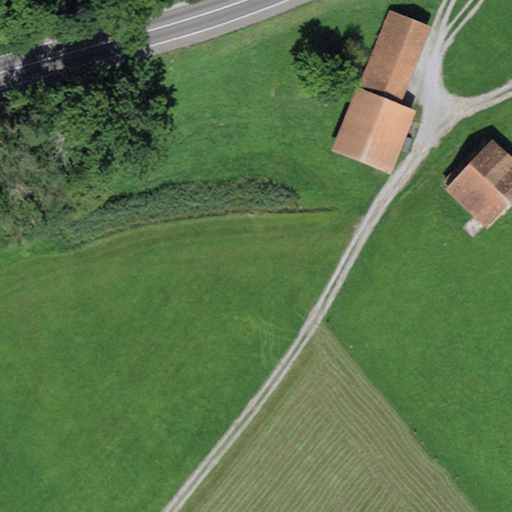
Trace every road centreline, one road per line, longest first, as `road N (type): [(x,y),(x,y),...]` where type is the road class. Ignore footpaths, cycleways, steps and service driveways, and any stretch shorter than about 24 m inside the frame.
road 1 (track): [(438,116),(292,355),(170,511)]
road 2 (primary): [(245,0),(0,72)]
